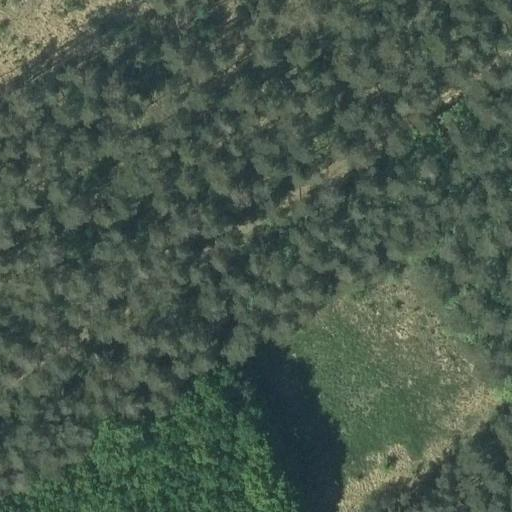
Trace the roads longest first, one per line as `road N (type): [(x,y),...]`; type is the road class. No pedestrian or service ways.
road 1 (track): [(0,388),(511,50)]
road 2 (track): [(179,268),(225,334),(281,359)]
